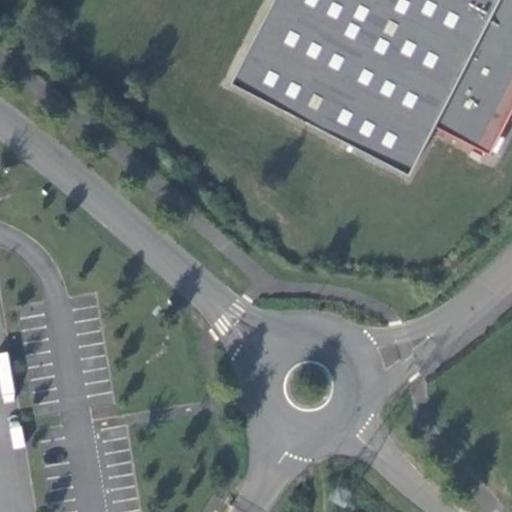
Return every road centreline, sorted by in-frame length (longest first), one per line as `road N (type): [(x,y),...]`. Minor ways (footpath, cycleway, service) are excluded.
road 1 (tertiary): [(270,343),(0,122)]
road 2 (residential): [(368,394),(469,308)]
road 3 (unclassified): [(445,511),(345,434)]
road 4 (residential): [(469,308),(351,346)]
road 5 (tertiary): [(270,343),(257,358),(250,397),(256,416),(286,442)]
